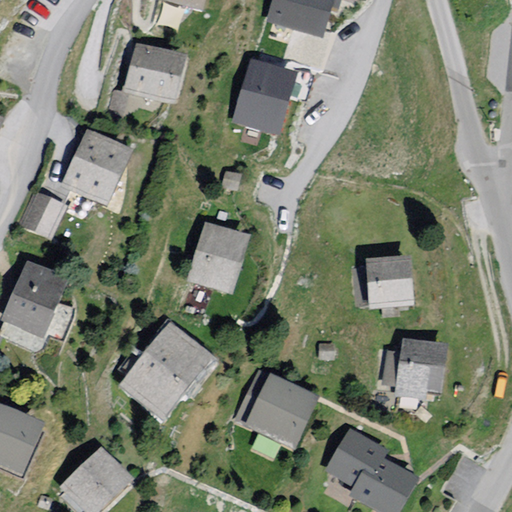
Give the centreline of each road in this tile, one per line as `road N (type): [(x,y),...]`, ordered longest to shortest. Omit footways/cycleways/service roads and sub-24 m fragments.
road 1 (residential): [(0,227),(55,71),(90,0)]
road 2 (residential): [(492,195),(438,0)]
